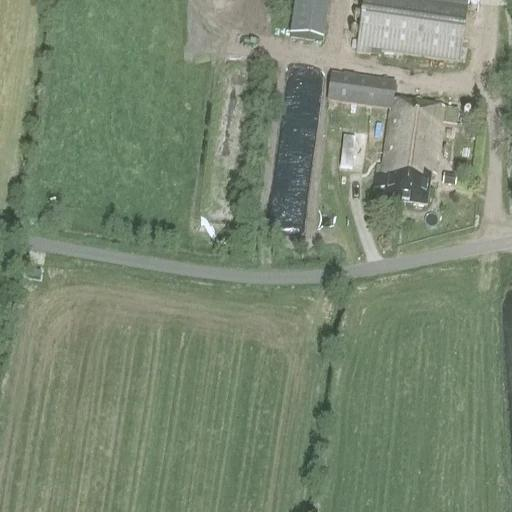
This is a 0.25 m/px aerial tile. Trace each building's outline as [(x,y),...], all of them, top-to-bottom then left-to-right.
[(322,43),(328,0),(296,0),(290,38),(322,43)] [(469,0),(363,0),(356,50),(380,53),(458,65),(469,0)] [(455,129),(458,113),(391,102),(393,86),(330,76),(326,104),(389,114),(379,172),(376,172),(373,191),(383,193),(381,205),(425,212),(430,180),(435,181),(443,127),(455,129)] [(363,129),(364,120),(353,118),(352,127),(363,129)] [(364,170),(369,134),(344,131),(339,166),(364,170)] [(455,191),(457,179),(446,177),(444,189),(455,191)]
